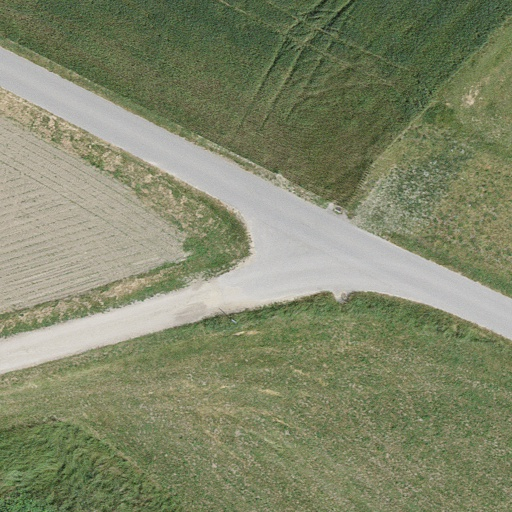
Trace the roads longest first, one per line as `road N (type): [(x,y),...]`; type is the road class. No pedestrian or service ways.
road 1 (track): [(0,349),(354,244),(0,66)]
road 2 (unclassified): [(511,319),(354,244)]
